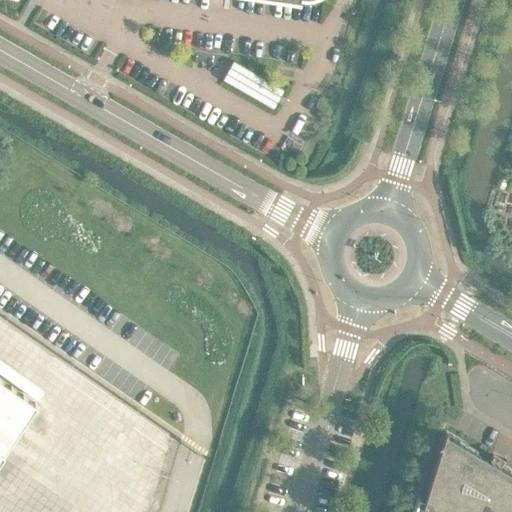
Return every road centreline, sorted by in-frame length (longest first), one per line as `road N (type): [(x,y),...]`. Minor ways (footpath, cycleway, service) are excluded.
road 1 (secondary): [(333,236),(0,52)]
road 2 (unclassified): [(295,511),(360,296)]
road 3 (secondary): [(384,212),(452,0)]
